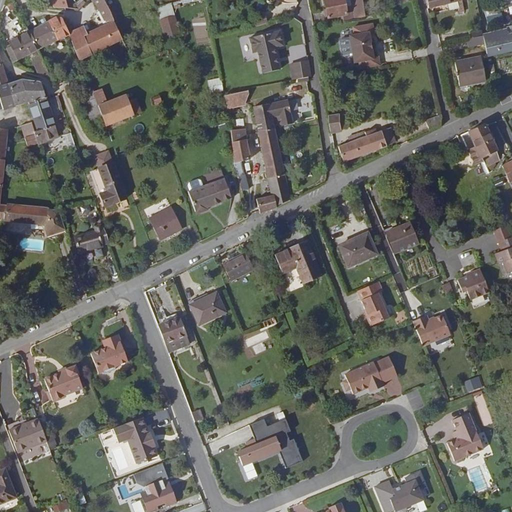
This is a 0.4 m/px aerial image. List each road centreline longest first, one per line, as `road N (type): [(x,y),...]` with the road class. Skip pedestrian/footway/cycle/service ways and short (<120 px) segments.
road 1 (residential): [(221,511),(130,285)]
road 2 (residential): [(130,285),(335,187)]
road 3 (residential): [(303,0),(335,187)]
road 4 (residential): [(356,468),(407,450),(412,424),(386,408),(354,421),(347,444)]
road 5 (residential): [(0,349),(130,285)]
road 6 (unknown): [(0,37),(11,64),(65,89),(87,137)]
road 7 (residential): [(422,0),(452,130)]
road 8 (residential): [(335,187),(452,130)]
